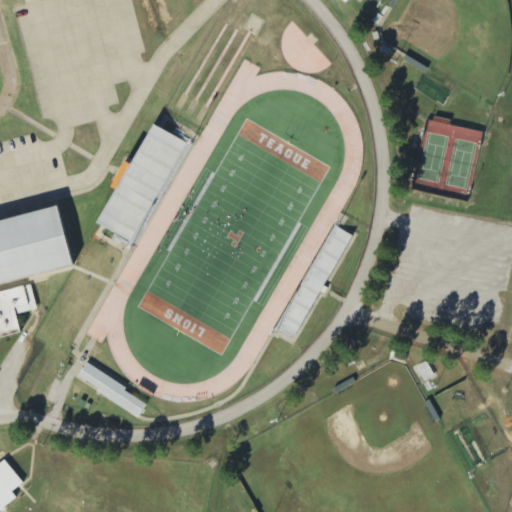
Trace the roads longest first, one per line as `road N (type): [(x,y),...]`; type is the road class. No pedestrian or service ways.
road 1 (residential): [(0,409),(103,435),(152,434),(220,418),(275,388),(350,310),(376,228),(378,153),(357,71),(341,37),(308,0)]
road 2 (residential): [(0,399),(223,0)]
road 3 (residential): [(511,361),(350,310)]
